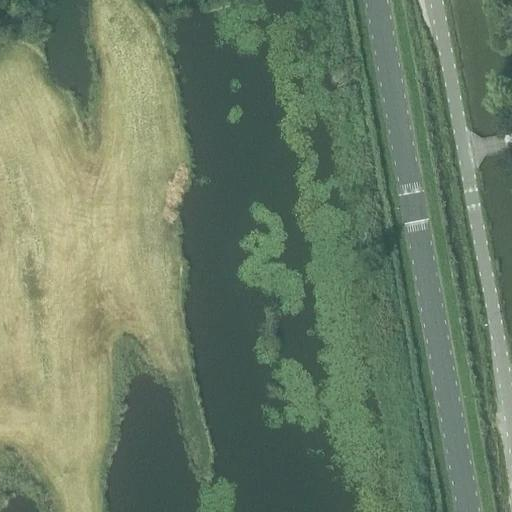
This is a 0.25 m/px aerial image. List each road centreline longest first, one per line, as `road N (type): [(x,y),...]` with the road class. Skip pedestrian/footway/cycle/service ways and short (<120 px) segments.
road 1 (secondary): [(469,511),(376,0)]
road 2 (residential): [(511,424),(434,0)]
